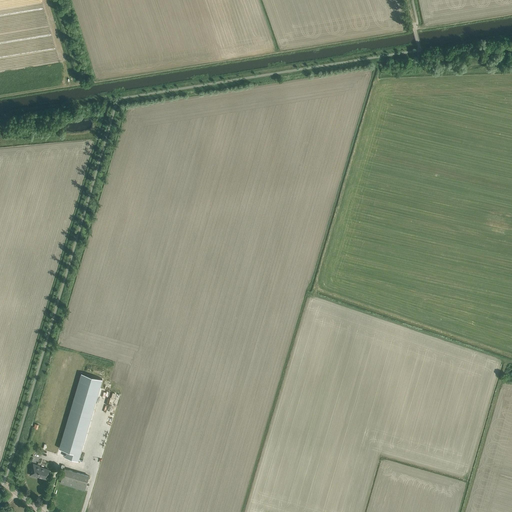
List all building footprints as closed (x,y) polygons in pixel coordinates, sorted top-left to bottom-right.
[(83,372),(61,448),(68,450),(67,455),(80,459),(104,378),(83,372)] [(110,433),(141,441),(154,385),(140,382),(140,381),(125,378),(121,394),(114,392),(113,397),(119,399),(110,433)] [(106,437),(91,501),(123,508),(137,445),(122,442),(123,441),(106,437)] [(37,477),(37,476),(47,479),(48,474),(49,469),(40,466),(33,464),(30,475),(37,477)] [(89,476),(65,468),(60,483),(85,490),(89,476)]
